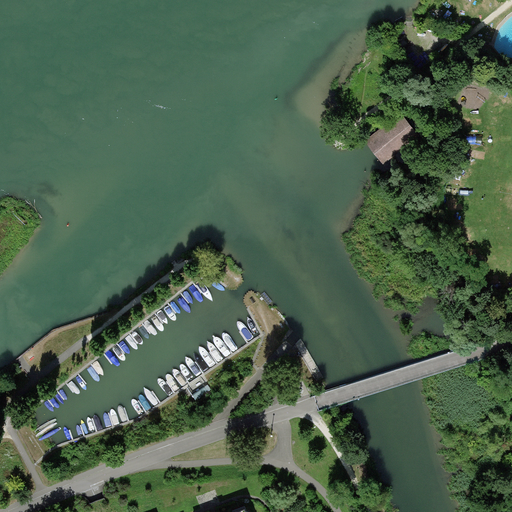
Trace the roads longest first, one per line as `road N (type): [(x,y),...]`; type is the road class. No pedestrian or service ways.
road 1 (unclassified): [(16,511),(326,398)]
road 2 (track): [(329,511),(316,484),(279,461),(131,465)]
